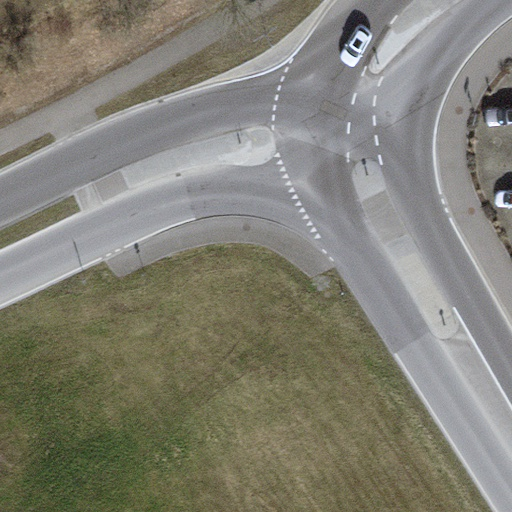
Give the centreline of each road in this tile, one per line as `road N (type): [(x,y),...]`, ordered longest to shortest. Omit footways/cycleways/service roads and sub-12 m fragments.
road 1 (secondary): [(362,123),(270,133),(165,164),(0,236)]
road 2 (secondary): [(362,123),(368,176),(385,222),(511,431)]
road 3 (secondary): [(441,0),(376,70),(362,123)]
